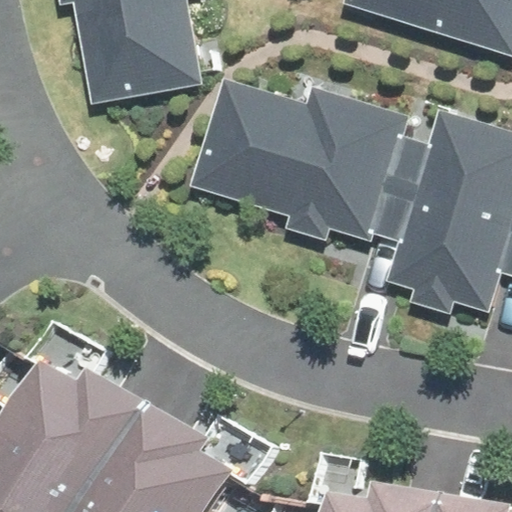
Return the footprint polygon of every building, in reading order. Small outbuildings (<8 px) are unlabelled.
[(87,0),(109,109),(230,87),(214,1),(221,0),(87,0)] [(511,0),(372,0),(370,10),(511,52),(511,0)] [(511,133),(456,116),(447,148),(421,140),(426,121),(334,94),(329,113),(245,88),(214,189),(416,249),(406,283),(509,314),(511,302),(511,133)] [(105,388),(67,367),(0,485),(0,511),(241,511),(262,476),(228,457),(233,449),(110,380),(105,388)] [(397,508),(353,503),(352,511),(511,511),(398,499),(397,508)]
